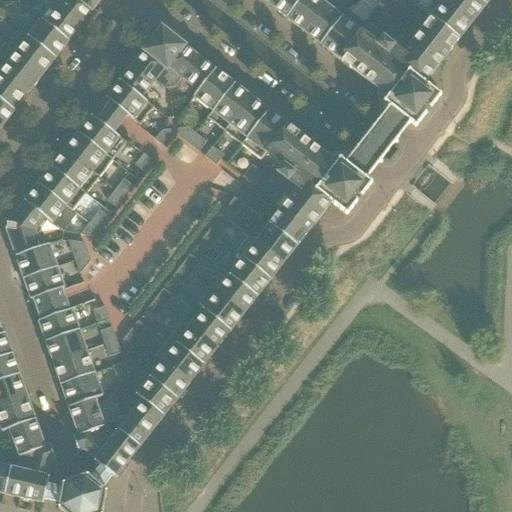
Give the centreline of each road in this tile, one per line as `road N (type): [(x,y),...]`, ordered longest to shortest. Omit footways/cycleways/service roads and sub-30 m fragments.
road 1 (residential): [(131,511),(142,472),(315,245),(359,226),(390,186)]
road 2 (residential): [(143,0),(390,186)]
road 3 (residential): [(422,146),(238,0)]
road 4 (residential): [(141,0),(0,187)]
road 5 (residential): [(66,457),(0,271)]
road 6 (residential): [(422,146),(453,104),(460,61),(510,0)]
